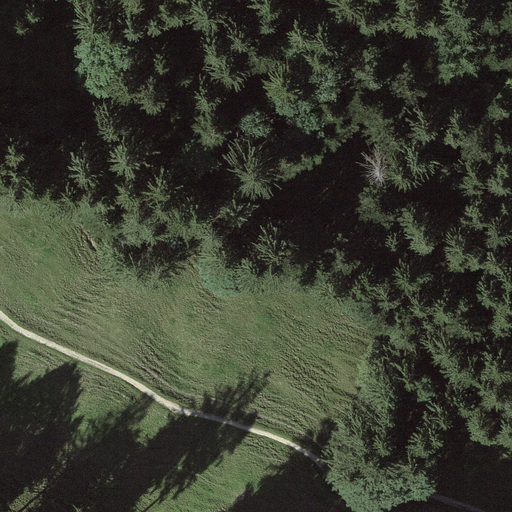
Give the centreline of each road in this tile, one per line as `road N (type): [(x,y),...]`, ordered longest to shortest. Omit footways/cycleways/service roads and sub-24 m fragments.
road 1 (track): [(0,314),(175,408),(314,455),(344,484),(416,489),(478,511)]
road 2 (track): [(0,41),(148,99),(259,183),(329,176)]
